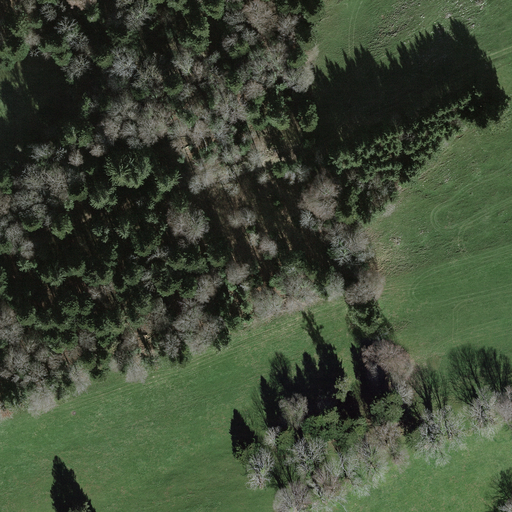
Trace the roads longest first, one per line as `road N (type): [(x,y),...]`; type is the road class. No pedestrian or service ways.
road 1 (track): [(0,247),(100,205),(367,125)]
road 2 (track): [(511,57),(367,125)]
